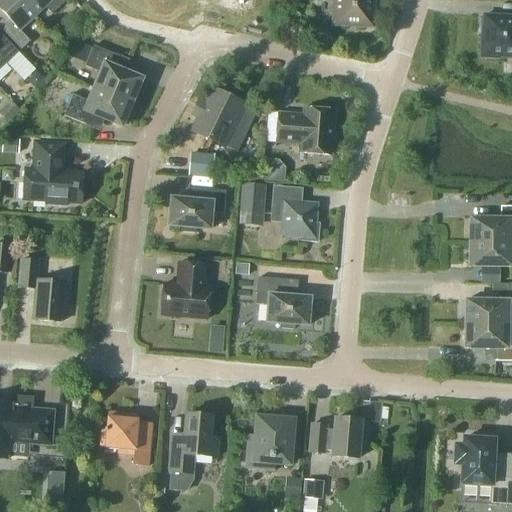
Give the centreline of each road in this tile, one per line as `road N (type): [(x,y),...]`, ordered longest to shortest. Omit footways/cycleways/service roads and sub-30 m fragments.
road 1 (residential): [(113,362),(136,170),(197,48)]
road 2 (residential): [(343,381),(359,192),(390,85)]
road 3 (residential): [(343,381),(113,362)]
road 4 (residential): [(390,85),(197,48)]
road 5 (residential): [(511,394),(343,381)]
